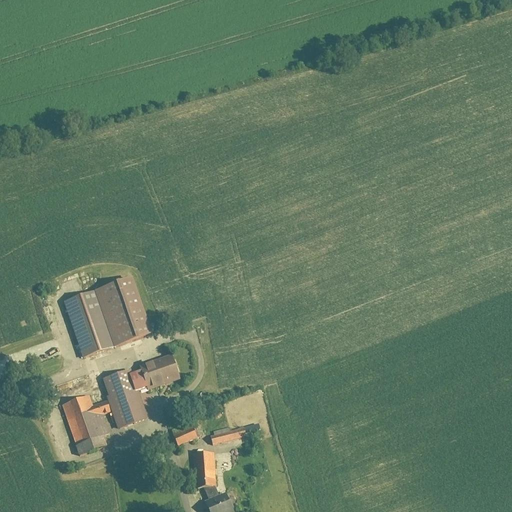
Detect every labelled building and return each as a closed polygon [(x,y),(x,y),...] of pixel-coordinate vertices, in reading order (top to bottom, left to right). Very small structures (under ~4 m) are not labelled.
[(63,299),(80,358),(152,337),(135,278),(63,299)] [(90,402),(62,412),(81,463),(109,453),(106,444),(112,442),(104,422),(115,418),(121,435),(148,425),(139,400),(181,385),(173,361),(103,387),(110,406),(94,412),(90,402)] [(51,483),(67,476),(46,431),(52,428),(47,416),(24,427),(51,483)] [(255,439),(263,434),(259,426),(250,431),(255,439)] [(212,441),(214,452),(248,443),(245,432),(212,441)] [(174,442),(179,454),(199,445),(194,434),(174,442)] [(216,492),(216,459),(194,460),(194,495),(207,494),(211,506),(206,508),(207,511),(233,511),(228,499),(221,502),(216,492)]
